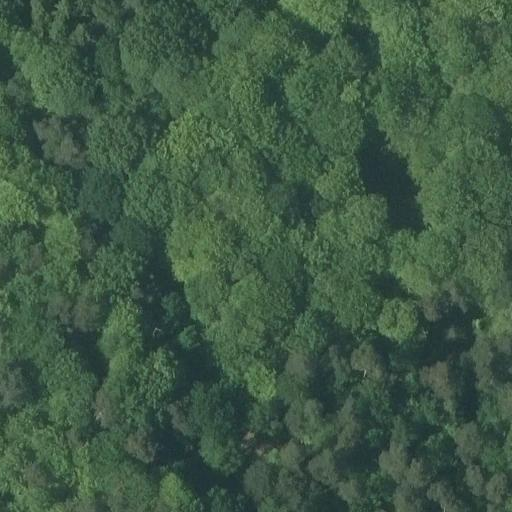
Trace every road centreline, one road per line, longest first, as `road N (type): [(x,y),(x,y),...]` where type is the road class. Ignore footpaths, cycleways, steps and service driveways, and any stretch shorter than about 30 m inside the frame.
road 1 (track): [(0,81),(105,202),(139,256),(197,367),(222,440)]
road 2 (track): [(70,0),(81,24),(81,62),(65,153),(250,0)]
